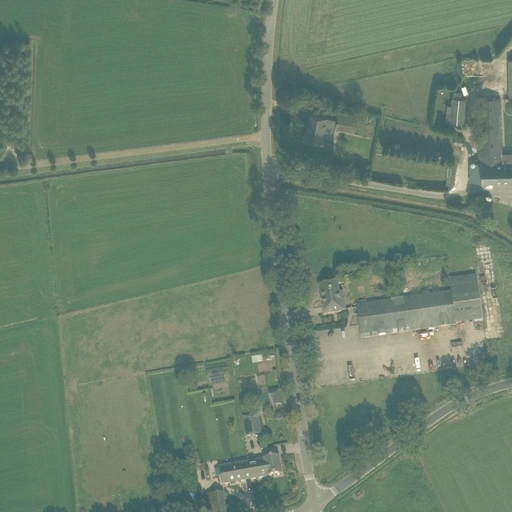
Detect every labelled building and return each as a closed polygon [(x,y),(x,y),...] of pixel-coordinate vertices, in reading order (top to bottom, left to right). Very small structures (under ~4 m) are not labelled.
[(445,125),(451,125),(451,122),(463,124),(465,99),(452,98),(451,106),(447,106),(445,125)] [(479,163),(469,163),(470,182),(485,182),(499,182),(509,181),(510,181),(511,181),(511,153),(511,154),(511,156),(511,165),(502,166),(502,154),(499,99),(478,100),(479,146),(479,147),(480,163),(479,163)] [(304,138),(322,142),(325,127),(335,129),(335,130),(353,133),(356,115),(339,112),(337,120),(309,115),(304,138)] [(455,136),(454,144),(462,145),(463,137),(455,136)] [(319,286),(320,297),(322,297),(324,315),(334,313),(345,312),(343,293),(339,294),(339,293),(337,283),(319,286)] [(451,292),(356,306),(360,339),(456,325),(451,292)] [(243,418),(246,437),(261,435),(258,415),(243,418)] [(191,447),(184,449),(186,462),(194,461),(191,447)] [(218,468),(220,476),(222,486),(281,475),(278,457),(218,468)] [(204,496),(206,511),(225,511),(223,493),(204,496)]
